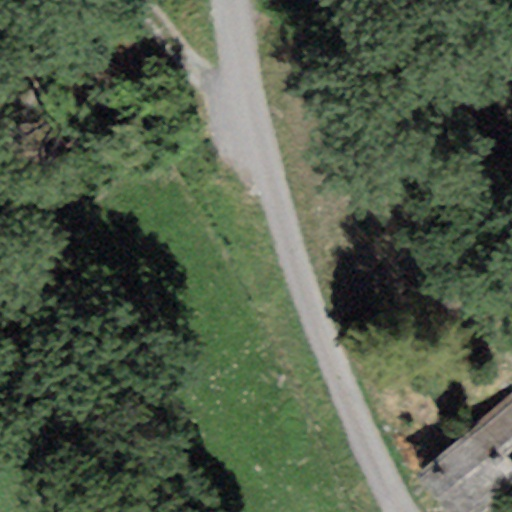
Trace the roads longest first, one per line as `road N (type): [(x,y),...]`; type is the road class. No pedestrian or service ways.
road 1 (unclassified): [(232,0),(255,147),(306,311),(389,511)]
road 2 (track): [(248,102),(217,99),(138,0)]
